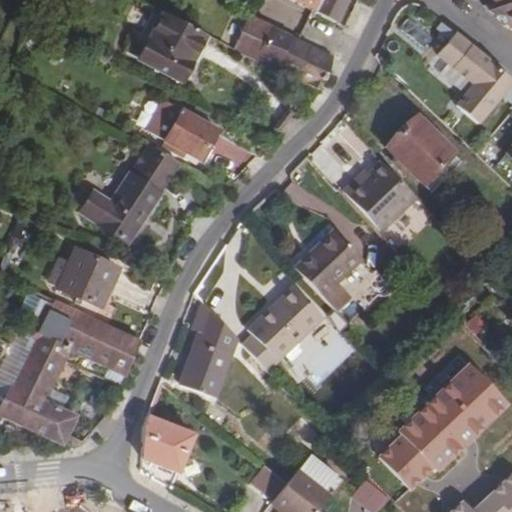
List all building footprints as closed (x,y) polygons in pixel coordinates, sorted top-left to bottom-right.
[(319,0),(290,0),(313,12),(319,0)] [(348,0),(319,0),(313,12),(336,25),(348,0)] [(511,0),(494,0),(487,9),(511,29),(511,0)] [(129,54),(137,59),(163,13),(154,7),(129,54)] [(179,82),(205,36),(163,13),(137,59),(179,82)] [(312,47),(248,16),(233,51),(296,81),(312,47)] [(494,68),(457,37),(440,58),(476,88),(458,109),(480,128),(510,90),(490,74),(494,68)] [(318,91),(333,57),(317,50),(312,47),(296,81),(304,84),(318,91)] [(511,82),(494,68),(490,74),(510,90),(511,87),(511,82)] [(146,133),(163,143),(200,162),(216,131),(180,112),(163,102),(146,133)] [(385,149),(422,185),(453,153),(416,117),(385,149)] [(126,244),(179,164),(147,146),(110,203),(93,192),(79,213),(126,244)] [(380,232),(415,198),(380,163),(368,175),(362,181),(358,178),(342,194),(380,232)] [(364,171),(358,178),(362,181),(368,175),(364,171)] [(293,270),(334,312),(348,298),(336,285),(361,260),(332,231),(293,270)] [(98,308),(116,269),(75,250),(69,265),(58,260),(53,272),(63,277),(57,289),(98,308)] [(63,277),(53,272),(47,284),(57,289),(63,277)] [(322,319),(292,287),(247,330),(251,335),(242,344),(267,371),(322,319)] [(8,386),(0,403),(0,415),(61,446),(75,418),(72,417),(43,402),(65,356),(68,351),(122,377),(138,341),(50,300),(39,322),(37,320),(23,349),(29,351),(11,388),(8,386)] [(215,397),(236,338),(202,302),(193,330),(197,331),(178,386),(215,397)] [(474,315),(463,326),(472,336),(483,325),(474,315)] [(95,371),(65,356),(43,402),(72,417),(95,371)] [(369,455),(412,500),(511,406),(511,405),(470,361),(369,455)] [(141,449),(139,472),(171,490),(193,435),(147,418),(141,449)] [(309,456),(297,471),(324,493),(336,477),(309,456)] [(263,466),(249,483),(270,501),(285,484),(263,466)] [(287,483),(270,505),(279,511),(317,511),(329,497),(324,493),(297,471),(287,483)] [(511,511),(511,474),(489,496),(504,511),(511,511)] [(336,477),(324,493),(329,497),(342,481),(336,477)] [(351,496),(367,511),(375,511),(387,500),(366,480),(351,496)]
